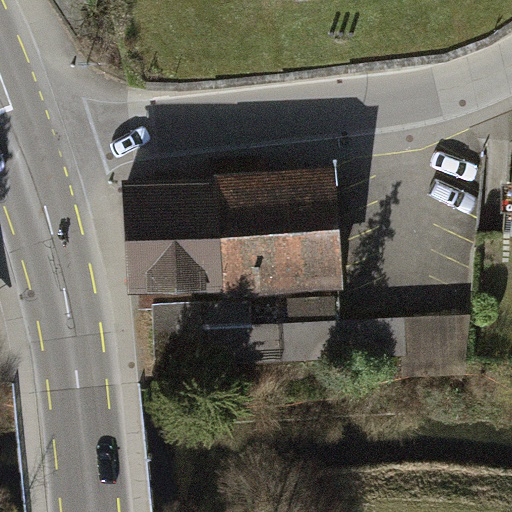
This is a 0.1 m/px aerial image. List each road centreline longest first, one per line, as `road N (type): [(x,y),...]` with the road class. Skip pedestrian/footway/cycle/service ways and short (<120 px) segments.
road 1 (tertiary): [(24,147),(375,104),(511,65)]
road 2 (secondary): [(88,511),(74,335),(24,147)]
